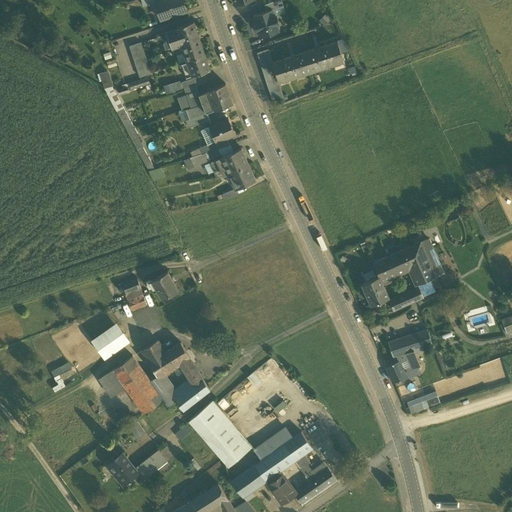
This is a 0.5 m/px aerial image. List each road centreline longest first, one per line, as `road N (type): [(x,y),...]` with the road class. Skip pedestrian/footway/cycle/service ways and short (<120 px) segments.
road 1 (tertiary): [(213,0),(266,141),(402,444)]
road 2 (track): [(0,405),(78,511)]
